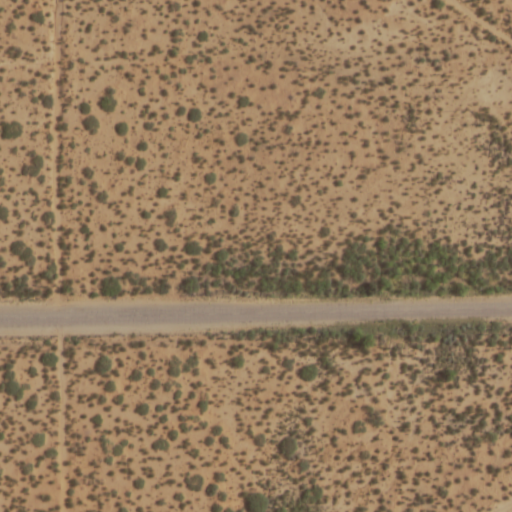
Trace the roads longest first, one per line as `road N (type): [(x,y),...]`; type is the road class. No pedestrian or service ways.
road 1 (residential): [(511,305),(0,315)]
road 2 (residential): [(60,0),(63,511)]
